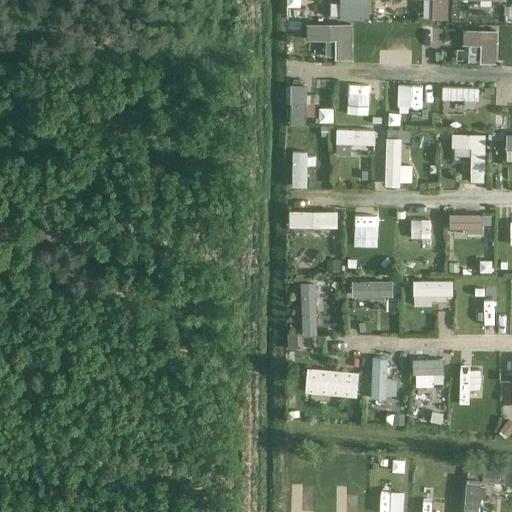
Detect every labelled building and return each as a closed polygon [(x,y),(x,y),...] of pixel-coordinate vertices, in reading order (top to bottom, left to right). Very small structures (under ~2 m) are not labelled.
[(302,30),(302,0),(287,0),(287,29),(302,30)] [(371,17),(371,0),(342,0),(342,1),(332,1),(332,16),(371,17)] [(386,0),(376,2),(378,17),(389,15),(386,0)] [(449,17),(449,0),(424,0),(424,17),(449,17)] [(307,21),(307,38),(326,38),(326,57),(353,57),(353,21),(307,21)] [(405,48),(405,23),(369,24),(369,37),(388,37),(388,48),(405,48)] [(464,60),(497,61),(498,28),(465,27),(464,60)] [(291,124),(307,124),(307,83),(291,83),(291,124)] [(395,84),(395,97),(433,97),(434,84),(395,84)] [(443,99),(480,99),(480,85),(443,85),(443,99)] [(337,142),(376,142),(376,128),(338,127),(337,142)] [(454,153),(472,154),(471,180),(485,180),(486,132),(454,131),(454,153)] [(387,182),(414,182),(414,163),(402,163),(403,137),(387,137),(387,182)] [(338,154),(356,153),(356,143),(337,144),(338,154)] [(294,152),(294,185),(309,185),(310,164),(318,165),(318,152),(294,152)] [(339,226),(339,208),(291,208),(291,226),(339,226)] [(357,231),(373,231),(373,210),(357,210),(357,231)] [(400,211),(401,228),(415,228),(415,232),(438,231),(437,210),(400,211)] [(450,229),(482,229),(483,212),(450,212),(450,229)] [(511,213),(503,213),(503,228),(511,228),(511,213)] [(471,305),(484,305),(483,294),(506,293),(505,277),(470,279),(471,305)] [(393,295),(393,278),(353,279),(354,296),(393,295)] [(454,300),(454,278),(415,278),(415,300),(454,300)] [(304,280),(302,335),(318,335),(319,281),(304,280)] [(398,395),(398,378),(389,378),(389,356),(373,356),(372,394),(398,395)] [(445,385),(446,357),(416,357),(415,384),(445,385)] [(481,385),(498,385),(498,358),(458,357),(457,374),(481,374),(481,385)] [(360,394),(360,368),(307,368),(307,394),(360,394)] [(346,478),(337,478),(336,503),(344,504),(343,511),(360,511),(361,464),(347,464),(346,478)] [(483,478),(511,482),(511,469),(485,465),(483,478)] [(394,489),(395,469),(367,469),(367,508),(379,509),(379,489),(394,489)] [(480,511),(481,481),(465,481),(465,511),(480,511)] [(288,483),(287,511),(306,511),(307,483),(288,483)] [(431,511),(455,511),(456,500),(432,499),(431,511)]
